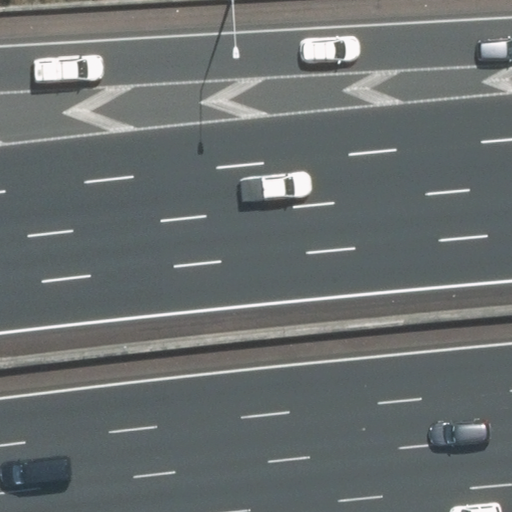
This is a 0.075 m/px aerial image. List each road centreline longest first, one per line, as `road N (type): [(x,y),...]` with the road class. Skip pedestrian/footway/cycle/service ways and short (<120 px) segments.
road 1 (motorway): [(511,388),(0,441)]
road 2 (motorway): [(0,285),(511,236)]
road 3 (motorway): [(0,65),(511,45)]
